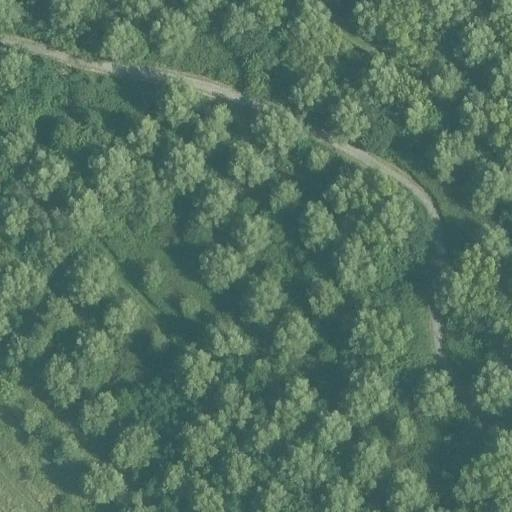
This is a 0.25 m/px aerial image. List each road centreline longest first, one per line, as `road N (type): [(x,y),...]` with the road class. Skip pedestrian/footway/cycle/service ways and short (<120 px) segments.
road 1 (unknown): [(0,210),(59,213),(247,419),(245,511)]
road 2 (unknown): [(298,0),(353,42),(511,85)]
